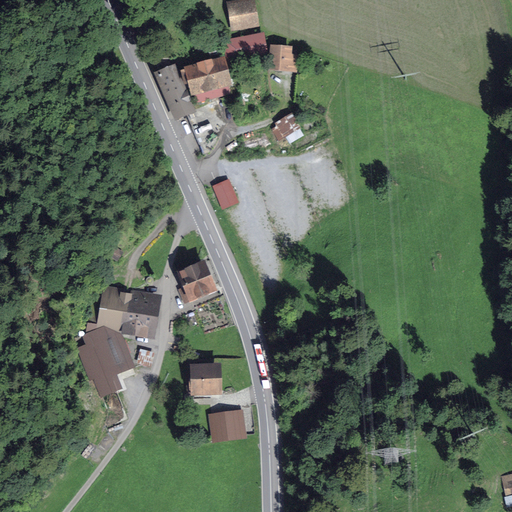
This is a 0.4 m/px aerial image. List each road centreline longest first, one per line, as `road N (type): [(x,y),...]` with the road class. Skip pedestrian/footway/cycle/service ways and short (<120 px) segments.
road 1 (residential): [(198,211),(178,231),(160,352),(137,412),(62,511)]
road 2 (secondary): [(198,211),(254,348),(270,511)]
road 3 (secondary): [(107,0),(198,211)]
